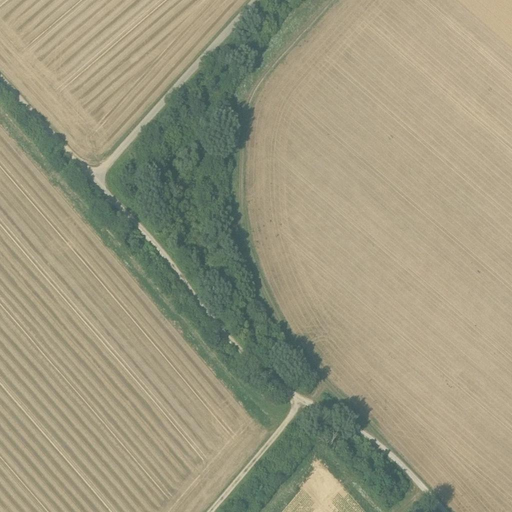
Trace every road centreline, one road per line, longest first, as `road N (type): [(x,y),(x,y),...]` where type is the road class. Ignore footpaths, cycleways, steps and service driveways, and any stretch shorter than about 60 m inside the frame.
road 1 (track): [(331,0),(248,108),(241,205),(274,308),(373,434)]
road 2 (track): [(96,178),(263,375),(309,404)]
road 3 (track): [(96,178),(265,0)]
road 4 (track): [(309,404),(373,434),(444,511)]
road 5 (track): [(0,71),(96,178)]
road 6 (track): [(309,404),(216,511)]
